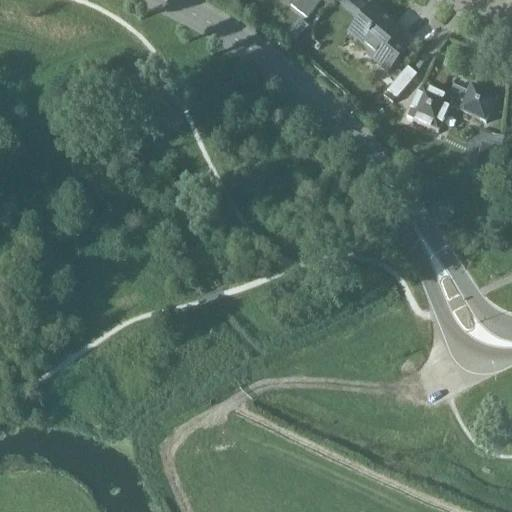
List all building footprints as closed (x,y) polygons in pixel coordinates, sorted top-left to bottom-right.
[(308,20),(323,0),(297,0),(292,7),(308,20)] [(389,76),(413,49),(391,30),(396,25),(375,6),(348,36),(370,54),(367,57),(389,76)] [(397,81),(404,73),(399,67),(392,77),(397,81)] [(404,73),(397,81),(387,93),(396,101),(416,77),(407,70),(404,73)] [(487,126),(499,98),(472,86),(465,99),(460,97),(462,92),(454,90),(449,102),(423,90),(407,121),(439,135),(451,109),(487,126)] [(478,166),(475,177),(494,182),(497,170),(478,166)]
